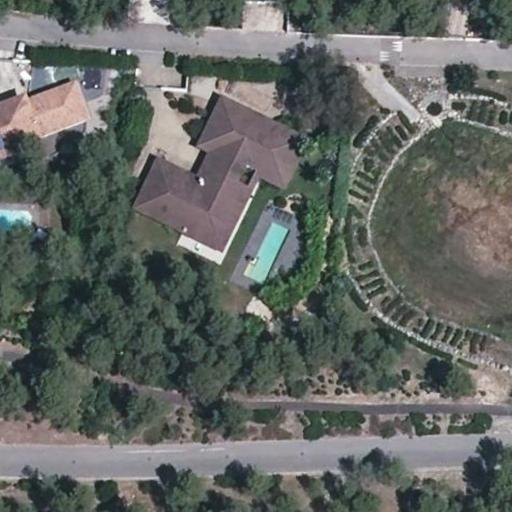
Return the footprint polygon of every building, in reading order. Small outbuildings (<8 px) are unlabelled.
[(40,138),(89,121),(77,88),(28,105),(27,102),(4,111),(0,112),(0,161),(10,158),(7,149),(39,137),(40,138)] [(340,118),(341,104),(325,104),(325,117),(340,118)] [(287,187),(308,144),(229,105),(208,148),(218,153),(226,157),(218,172),(211,168),(202,185),(176,171),(163,165),(141,207),(169,222),(175,210),(189,217),(183,228),(211,243),(241,184),(249,168),(287,187)] [(40,138),(39,137),(7,149),(10,158),(43,147),(40,138)] [(218,153),(211,168),(218,172),(226,157),(218,153)] [(254,190),(241,184),(211,243),(224,250),(254,190)] [(175,210),(169,222),(183,228),(189,217),(175,210)]
